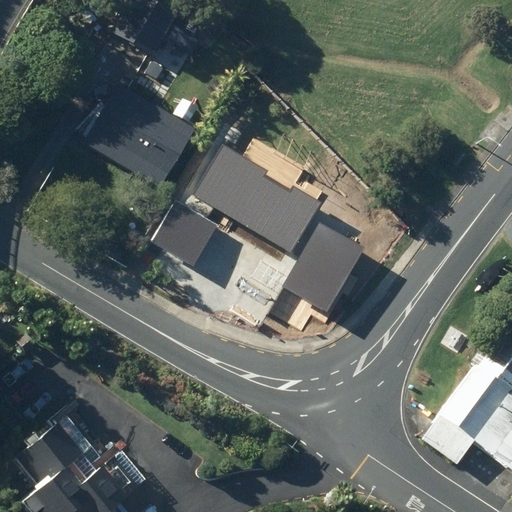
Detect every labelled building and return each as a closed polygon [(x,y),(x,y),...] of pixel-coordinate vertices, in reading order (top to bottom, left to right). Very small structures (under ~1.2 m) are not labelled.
[(146,0),(126,0),(105,35),(150,61),(176,17),(146,0)] [(242,76),(236,88),(247,94),(254,83),(242,76)] [(115,85),(80,145),(154,189),(189,129),(115,85)] [(209,157),(244,178),(250,169),(260,175),(266,164),(255,157),(264,141),(231,121),(209,157)] [(342,229),(276,190),(239,254),(298,288),(324,243),(331,248),(342,229)] [(188,261),(172,289),(199,304),(215,275),(188,261)] [(511,469),(511,426),(506,422),(511,412),(511,351),(493,339),(471,370),(463,364),(426,415),(463,441),(509,474),(511,469)] [(47,368),(35,350),(0,371),(0,377),(9,392),(47,368)] [(463,441),(426,415),(410,439),(447,465),(463,441)] [(70,493),(56,475),(75,459),(50,428),(8,462),(33,493),(17,506),(21,511),(107,511),(120,502),(94,472),(70,493)]
